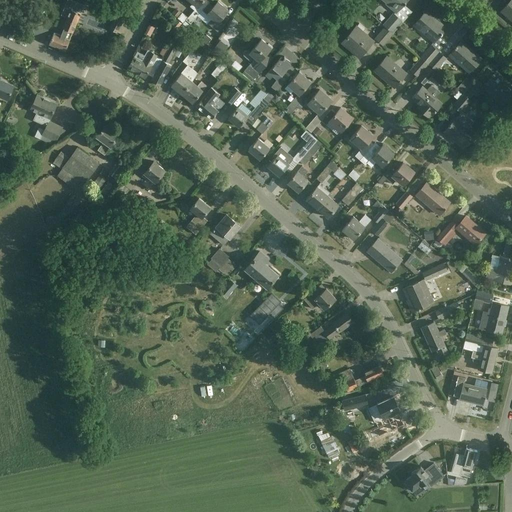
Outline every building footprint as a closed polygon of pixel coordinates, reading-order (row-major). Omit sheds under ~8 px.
[(68,0),(62,16),(68,18),(60,35),(55,33),(50,44),(65,51),(84,6),(69,0),(68,0)] [(190,0),(194,3),(190,8),(194,11),(186,21),(190,25),(210,2),(207,0),(190,0)] [(386,3),(396,12),(404,4),(404,5),(406,3),(405,2),(407,0),(384,0),(387,3),(386,3)] [(511,0),(508,5),(507,4),(505,6),(506,6),(502,11),(511,19),(511,0)] [(218,2),(207,15),(212,19),(208,24),(218,32),(229,19),(225,15),(229,11),(218,2)] [(177,9),(173,14),(178,17),(181,13),(177,9)] [(414,25),(434,42),(440,35),(441,36),(443,34),(442,33),(446,28),(427,11),(414,25)] [(117,32),(126,18),(117,12),(113,19),(115,20),(110,28),(117,32)] [(392,33),(402,22),(394,15),(384,26),(386,27),(392,33)] [(178,20),(173,26),(177,30),(182,24),(178,20)] [(226,39),(235,47),(248,33),(239,25),(226,39)] [(374,42),(363,33),(366,30),(359,25),(357,27),(356,27),(342,43),(360,58),(374,42)] [(384,45),(394,34),(392,33),(386,27),(376,39),(384,45)] [(206,35),(201,40),(206,45),(211,39),(206,35)] [(168,64),(174,54),(181,41),(175,38),(163,59),(153,77),(151,81),(160,86),(172,66),(168,64)] [(246,52),(244,54),(244,56),(252,63),(244,72),(254,80),(260,72),(272,58),(268,54),(273,48),(269,44),(268,45),(262,39),(250,53),(248,51),(246,52)] [(481,58),(472,51),(471,52),(460,43),(457,47),(456,46),(454,48),(455,49),(449,55),(469,72),(481,58)] [(205,44),(201,49),(209,55),(213,50),(205,44)] [(428,64),(438,52),(431,46),(421,58),(428,64)] [(181,64),(189,50),(183,47),(175,61),(181,64)] [(153,77),(163,59),(150,52),(147,57),(137,52),(134,57),(128,68),(145,78),(147,74),(153,77)] [(191,52),(183,61),(188,65),(196,56),(191,52)] [(446,59),(441,54),(438,52),(428,64),(436,71),(446,59)] [(282,57),(266,75),(271,79),(274,76),(278,79),(272,87),(278,92),(289,76),(284,72),(286,71),(291,65),(290,64),(291,62),(285,59),(286,58),(285,57),(283,58),(282,57)] [(396,86),(406,74),(387,57),(375,71),(384,78),(385,77),(396,86)] [(418,76),(428,64),(421,58),(411,70),(418,76)] [(217,79),(226,68),(221,64),(212,75),(217,79)] [(182,94),(192,82),(198,73),(188,65),(171,85),(182,94)] [(429,67),(418,79),(424,84),(435,72),(429,67)] [(299,72),(288,85),(299,95),(311,82),(299,72)] [(509,86),(495,73),(483,87),(504,104),(511,94),(511,85),(511,84),(509,86)] [(437,74),(432,79),(440,85),(445,80),(437,74)] [(14,86),(0,79),(0,96),(8,100),(14,86)] [(482,84),(476,79),(463,94),(469,100),(482,84)] [(198,86),(192,82),(182,94),(193,103),(207,86),(201,81),(198,86)] [(212,87),(197,106),(212,119),(225,103),(217,97),(220,94),(212,87)] [(235,87),(226,99),(231,104),(241,92),(235,87)] [(442,104),(437,99),(440,95),(434,89),(430,94),(422,87),(412,98),(421,105),(418,108),(429,117),(431,114),(432,115),(442,104)] [(312,132),(322,121),(330,111),(326,107),(332,100),(320,90),(308,103),(319,113),(306,128),(312,132)] [(268,92),(263,99),(269,104),(272,100),(274,97),(268,92)] [(471,101),(469,100),(463,94),(454,106),(462,113),(467,106),(471,101)] [(37,95),(31,109),(37,113),(34,120),(47,126),(49,121),(51,119),(57,104),(37,95)] [(291,114),(303,100),(297,95),(285,109),(291,114)] [(260,103),(253,111),(254,112),(258,115),(265,107),(266,108),(269,104),(263,99),(260,103)] [(471,101),(467,106),(472,110),(476,105),(471,101)] [(238,107),(228,118),(239,127),(248,116),(252,112),(242,103),(238,108),(238,107)] [(353,118),(341,107),(336,113),(331,110),(330,111),(322,121),(327,125),(330,121),(341,131),(353,118)] [(257,130),(262,134),(273,122),(267,117),(257,130)] [(449,126),(444,131),(464,148),(476,134),(456,117),(451,124),(450,123),(448,125),(449,126)] [(49,121),(47,126),(42,135),(56,141),(63,128),(49,121)] [(105,126),(97,137),(104,142),(98,149),(105,155),(119,136),(105,126)] [(362,148),(357,154),(355,156),(360,161),(374,144),(369,140),(373,136),(362,126),(351,139),(362,148)] [(318,127),(313,132),(318,136),(323,130),(318,127)] [(293,158),(293,159),(297,163),(298,164),(300,161),(308,152),(311,148),(318,140),(312,136),(303,147),(293,158)] [(270,148),(258,139),(258,138),(248,150),(260,160),(270,148)] [(305,165),(322,144),(318,140),(311,148),(300,161),(305,165)] [(381,147),(380,147),(375,143),(374,144),(360,161),(365,166),(367,164),(372,168),(377,162),(383,167),(394,154),(383,145),(381,147)] [(64,167),(58,174),(75,186),(81,180),(85,183),(99,164),(101,163),(79,147),(72,156),(64,167)] [(269,164),(268,166),(279,176),(289,165),(288,164),(293,159),(293,158),(281,148),(274,156),(276,157),(269,164)] [(165,170),(158,164),(154,161),(142,176),(146,179),(143,184),(150,189),(165,170)] [(322,183),(332,170),(335,173),(339,167),(331,161),(317,179),(322,183)] [(116,163),(109,174),(116,178),(123,168),(116,163)] [(414,172),(406,164),(403,163),(400,167),(395,163),(379,181),(382,185),(387,179),(393,184),(397,180),(403,185),(414,172)] [(308,181),(303,177),(308,171),(302,166),(288,183),(298,192),(308,181)] [(364,183),(369,178),(361,170),(356,176),(364,183)] [(100,174),(94,183),(100,188),(107,179),(100,174)] [(131,189),(140,179),(135,174),(126,185),(121,181),(116,187),(125,195),(130,189),(131,189)] [(348,206),(363,188),(356,183),(342,200),(348,206)] [(450,203),(438,192),(427,183),(416,195),(439,215),(450,203)] [(317,208),(327,196),(317,187),(306,199),(317,208)] [(412,197),(406,192),(396,204),(402,209),(412,197)] [(338,205),(327,196),(317,208),(328,217),(338,205)] [(196,235),(208,221),(203,217),(210,207),(199,198),(190,209),(197,214),(187,227),(196,235)] [(378,223),(389,211),(384,207),(373,219),(378,223)] [(378,236),(395,216),(389,211),(378,223),(372,230),(378,236)] [(210,233),(223,245),(224,245),(239,227),(233,222),(234,222),(227,215),(210,233)] [(354,239),(371,220),(365,215),(359,222),(354,217),(342,230),(354,239)] [(486,233),(478,227),(466,216),(456,228),(476,245),(486,233)] [(453,231),(448,227),(437,239),(443,243),(453,231)] [(401,260),(378,239),(367,251),(391,272),(394,268),(395,269),(396,267),(401,260)] [(422,243),(418,247),(428,255),(431,250),(422,243)] [(221,267),(229,258),(219,249),(211,258),(212,259),(208,264),(216,272),(220,266),(221,267)] [(269,259),(268,258),(260,252),(246,269),(267,287),(278,275),(265,263),(269,259)] [(412,261),(416,268),(425,262),(421,255),(412,261)] [(495,279),(495,280),(511,284),(511,280),(511,258),(501,256),(500,257),(493,255),(490,266),(489,266),(486,277),(495,279)] [(458,268),(450,261),(446,262),(451,272),(458,269),(458,268)] [(426,281),(448,271),(445,263),(423,273),(426,281)] [(463,263),(458,268),(458,269),(462,272),(467,267),(463,263)] [(467,267),(462,272),(476,286),(481,281),(467,267)] [(433,302),(423,280),(404,289),(414,311),(433,302)] [(319,295),(315,290),(304,299),(312,309),(319,303),(324,309),(336,299),(326,288),(319,295)] [(491,302),(492,295),(477,291),(473,308),(481,310),(483,301),(491,302)] [(272,293),(250,316),(259,324),(270,313),(274,317),(283,309),(278,304),(281,301),(272,293)] [(461,309),(458,302),(436,311),(439,319),(461,309)] [(481,328),(487,329),(502,333),(508,306),(493,303),(491,313),(485,311),(481,328)] [(352,322),(346,314),(346,313),(332,324),(333,325),(324,332),(320,326),(309,335),(314,341),(317,339),(322,345),(352,322)] [(432,351),(437,349),(440,357),(448,353),(440,337),(446,334),(444,330),(438,332),(434,322),(421,328),(432,351)] [(492,373),(495,360),(498,348),(484,345),(484,346),(481,346),(483,338),(466,334),(463,347),(473,350),(471,358),(472,358),(472,360),(473,362),(479,364),(478,369),(492,373)] [(379,366),(365,372),(363,373),(365,376),(354,381),(349,369),(336,375),(344,392),(383,375),(379,366)] [(439,369),(434,372),(437,378),(442,375),(439,369)] [(458,377),(453,396),(454,396),(459,398),(459,399),(470,402),(471,401),(472,401),(473,401),(483,404),(484,398),(485,398),(485,397),(485,396),(486,390),(486,389),(488,382),(476,379),(474,386),(464,383),(465,378),(458,377)] [(386,393),(388,398),(398,394),(396,389),(386,393)] [(368,395),(345,401),(347,410),(371,404),(368,395)] [(377,404),(369,408),(372,415),(379,429),(392,422),(389,416),(400,411),(393,397),(377,404)] [(470,477),(477,451),(467,448),(459,474),(470,477)] [(431,486),(444,476),(434,463),(425,470),(425,471),(424,470),(421,466),(411,474),(412,475),(405,481),(407,484),(405,485),(409,489),(410,488),(412,491),(420,485),(421,486),(427,481),(431,486)]
